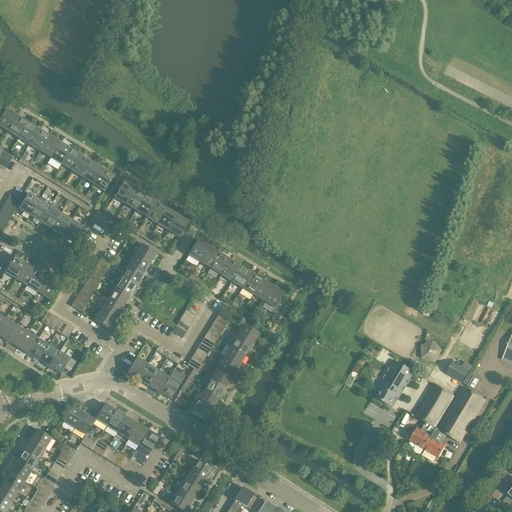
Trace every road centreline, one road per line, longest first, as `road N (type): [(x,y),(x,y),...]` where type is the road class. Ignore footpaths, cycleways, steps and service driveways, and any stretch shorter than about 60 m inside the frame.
road 1 (residential): [(49,511),(84,455),(139,487),(178,426)]
road 2 (residential): [(119,349),(56,309),(109,221)]
road 3 (residential): [(213,303),(182,354),(134,325),(119,349)]
